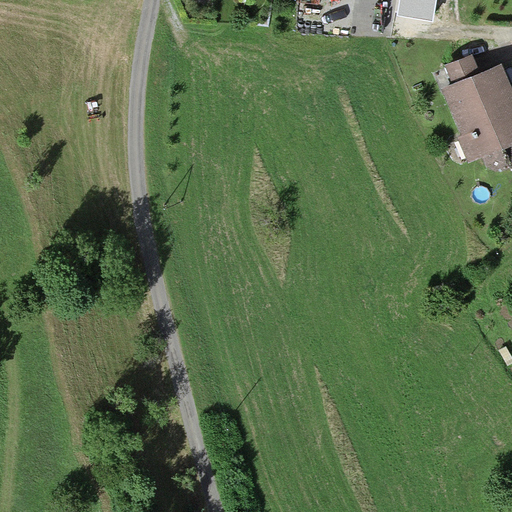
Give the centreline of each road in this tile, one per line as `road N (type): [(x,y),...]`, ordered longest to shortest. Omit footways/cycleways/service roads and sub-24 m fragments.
road 1 (track): [(147,0),(130,129),(137,227),(215,511)]
road 2 (track): [(2,511),(10,368),(0,308)]
